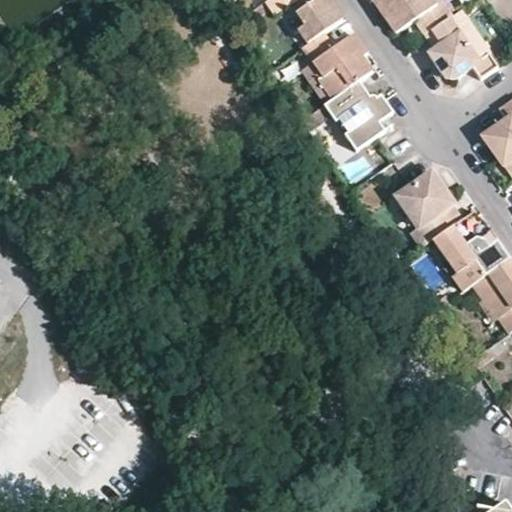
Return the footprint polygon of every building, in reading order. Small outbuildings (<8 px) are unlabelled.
[(264,0),(275,14),(294,0),(264,0)] [(322,34),(340,21),(330,8),(324,0),(315,0),(292,16),(299,26),(293,30),(305,46),(322,34)] [(371,0),(371,1),(384,20),(389,16),(400,32),(415,21),(425,35),(451,17),(439,0),(371,0)] [(451,17),(425,35),(435,50),(428,56),(444,77),(451,78),(470,66),(479,79),(496,68),(457,13),(451,17)] [(389,16),(384,20),(390,28),(395,36),(400,32),(389,16)] [(305,46),(302,48),(311,61),(321,75),(317,77),(332,100),(357,83),(370,73),(360,58),(354,63),(350,58),(359,50),(358,48),(349,36),(331,48),(322,34),(305,46)] [(364,55),(359,50),(350,58),(354,63),(360,58),(364,55)] [(321,75),(311,61),(300,69),(325,105),(332,100),(317,77),(321,75)] [(325,105),(323,106),(323,107),(335,123),(338,120),(340,124),(337,126),(341,133),(345,130),(347,134),(343,136),(356,153),(385,134),(378,124),(385,119),(394,114),(383,99),(381,97),(377,100),(376,99),(374,98),(371,98),(369,100),(357,83),(332,100),(325,105)] [(484,146),(511,185),(511,184),(511,101),(497,112),(505,124),(487,137),(484,146)] [(387,119),(385,119),(378,124),(385,134),(391,129),(392,126),(392,123),(391,122),(390,120),(387,119)] [(410,233),(421,248),(431,241),(454,225),(442,211),(451,205),(434,181),(428,179),(394,202),(413,230),(410,233)] [(377,183),(361,189),(369,212),(385,206),(377,183)] [(451,279),(461,293),(468,288),(507,260),(493,240),(489,235),(473,246),(466,245),(460,249),(456,244),(450,243),(451,238),(457,239),(479,223),(471,213),(454,225),(431,241),(455,276),(451,279)] [(481,222),(479,223),(457,239),(451,238),(450,243),(456,244),(460,249),(466,245),(473,246),(489,235),(481,222)] [(497,321),(506,335),(511,330),(511,266),(507,260),(468,288),(478,302),(479,301),(495,323),(497,321)] [(479,301),(478,302),(476,304),(491,325),(495,323),(479,301)]
